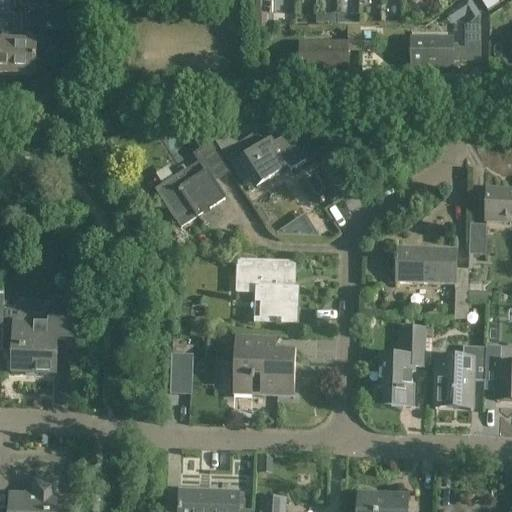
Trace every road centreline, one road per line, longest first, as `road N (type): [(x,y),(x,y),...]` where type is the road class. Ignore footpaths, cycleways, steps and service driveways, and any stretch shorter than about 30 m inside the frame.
road 1 (residential): [(339,443),(354,234),(448,166),(471,92),(511,90)]
road 2 (residential): [(339,443),(0,424)]
road 3 (residential): [(339,443),(511,453)]
